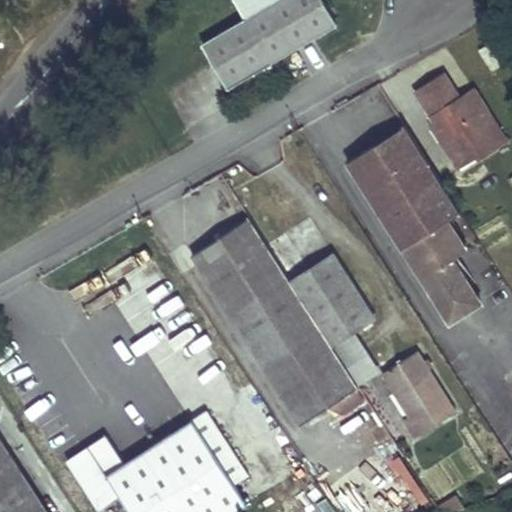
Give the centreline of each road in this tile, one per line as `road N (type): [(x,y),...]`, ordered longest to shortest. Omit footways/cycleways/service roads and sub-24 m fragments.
road 1 (unknown): [(299,95),(444,318),(481,337),(511,380)]
road 2 (unknown): [(14,262),(133,421)]
road 3 (tertiary): [(93,0),(0,112)]
